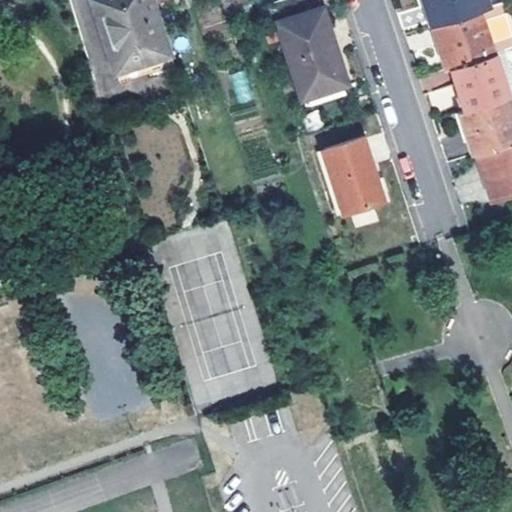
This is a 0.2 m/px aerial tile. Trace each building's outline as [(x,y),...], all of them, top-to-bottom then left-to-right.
[(114,49),(98,0),(89,0),(88,1),(106,52),(114,49)] [(98,0),(114,49),(106,52),(113,73),(169,55),(155,14),(153,6),(150,0),(98,0)] [(481,13),(490,10),(487,0),(424,0),(434,28),(481,13)] [(279,23),(291,57),(334,42),(323,9),(279,23)] [(449,71),(454,69),(495,56),(481,13),(434,28),(449,71)] [(291,57),(304,97),(347,82),(334,42),(291,57)] [(495,56),(509,99),(511,97),(511,76),(504,53),(495,56)] [(169,55),(113,73),(117,85),(173,66),(169,55)] [(495,56),(454,69),(469,112),(509,99),(495,56)] [(231,74),(239,103),(252,100),(244,71),(231,74)] [(351,94),(347,82),(304,97),(307,108),(351,94)] [(476,157),(484,155),(511,145),(511,107),(509,99),(469,112),(462,114),(476,157)] [(345,220),(387,206),(365,140),(323,154),(345,220)] [(492,178),(488,180),(496,203),(511,197),(511,145),(484,155),(492,178)] [(484,155),(476,157),(484,181),(488,180),(492,178),(484,155)] [(70,348),(63,350),(72,379),(79,377),(70,348)] [(72,379),(63,350),(46,355),(55,384),(72,379)]
